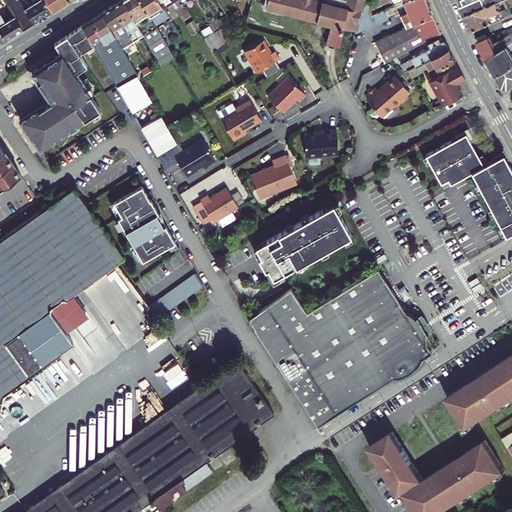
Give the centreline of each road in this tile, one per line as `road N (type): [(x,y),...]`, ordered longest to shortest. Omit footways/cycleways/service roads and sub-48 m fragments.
road 1 (residential): [(182,186),(333,101),(349,108),(367,136),(389,141),(486,93)]
road 2 (residential): [(0,116),(44,174),(62,173),(117,140),(135,146),(210,276)]
